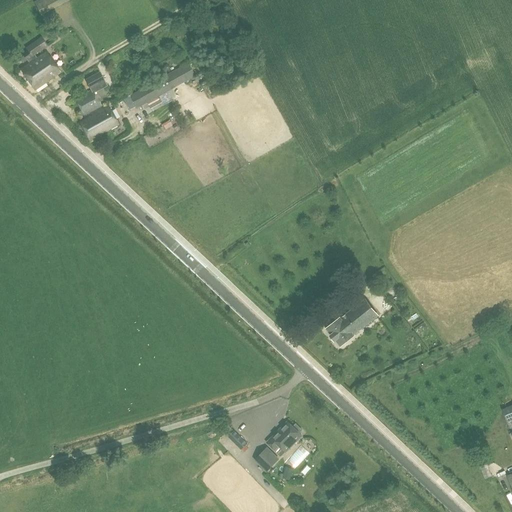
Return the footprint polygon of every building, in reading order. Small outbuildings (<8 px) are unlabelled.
[(35,0),(33,1),(39,12),(61,0),(35,0)] [(214,23),(215,10),(205,10),(204,22),(214,23)] [(25,48),(26,50),(30,47),(35,55),(48,46),(41,36),(25,48)] [(27,61),(29,64),(37,58),(35,55),(30,47),(26,50),(17,57),(22,64),(27,61)] [(37,58),(29,64),(20,70),(35,89),(60,72),(46,52),(37,58)] [(129,96),(133,103),(136,108),(147,103),(158,97),(169,91),(195,76),(187,63),(129,96)] [(90,88),(91,91),(92,90),(93,90),(94,92),(100,89),(97,84),(104,80),(100,72),(85,80),(90,88)] [(102,107),(95,93),(93,90),(92,90),(75,99),(84,116),(102,107)] [(159,99),(148,105),(152,112),(163,105),(159,99)] [(80,122),(89,140),(119,124),(109,106),(80,122)] [(170,120),(163,124),(165,128),(172,125),(170,120)] [(399,282),(391,285),(395,295),(403,291),(399,282)] [(333,338),(335,341),(336,340),(340,346),(354,335),(378,316),(365,299),(340,318),(327,328),(331,334),(330,335),(333,338)] [(511,405),(503,409),(511,429),(511,428),(511,405)] [(232,428),(226,422),(219,429),(224,435),(232,428)] [(285,451),(301,435),(299,433),(301,430),(294,423),(291,425),(288,422),(267,442),(274,450),(279,445),(282,448),(285,451)] [(234,431),(228,437),(241,450),(245,445),(247,443),(234,431)] [(279,460),(267,447),(254,460),(267,472),(279,460)] [(283,478),(290,480),(293,469),(286,467),(283,478)]
